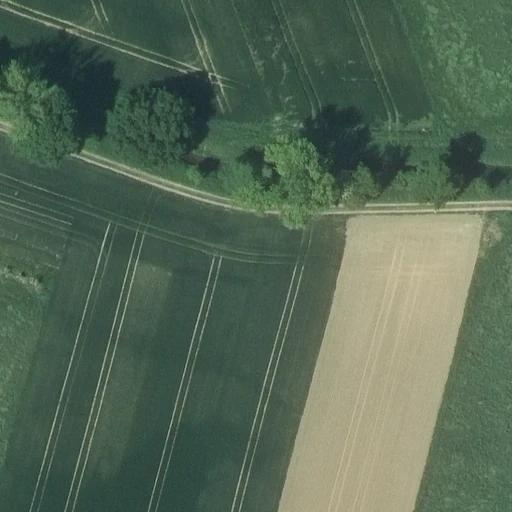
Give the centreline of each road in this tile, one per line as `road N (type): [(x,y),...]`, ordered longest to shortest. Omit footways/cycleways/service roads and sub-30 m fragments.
road 1 (track): [(511,149),(277,155),(0,58)]
road 2 (track): [(511,219),(237,220),(0,134)]
